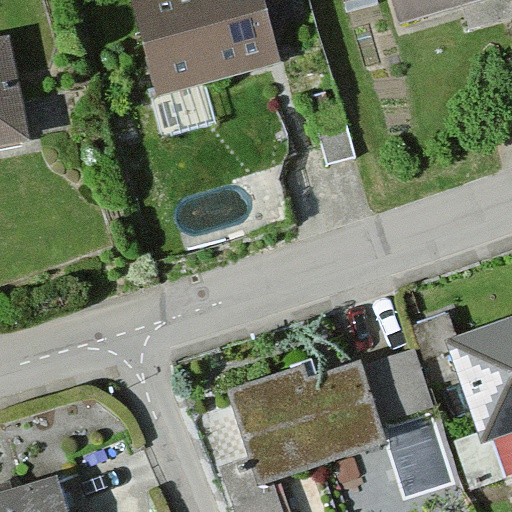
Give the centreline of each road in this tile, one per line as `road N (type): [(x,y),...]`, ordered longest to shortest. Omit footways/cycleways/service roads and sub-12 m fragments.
road 1 (residential): [(121,331),(511,202)]
road 2 (residential): [(121,331),(191,511)]
road 3 (residential): [(0,363),(121,331)]
